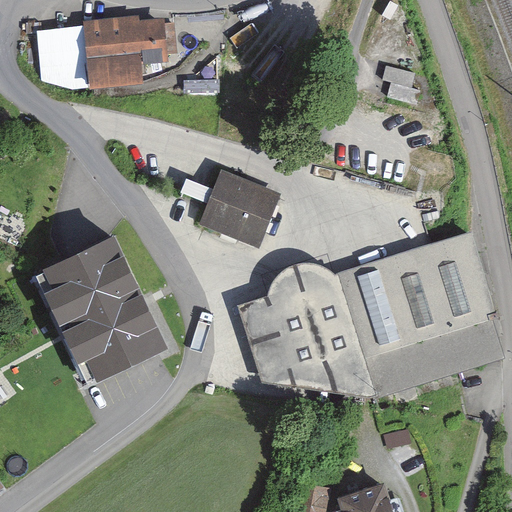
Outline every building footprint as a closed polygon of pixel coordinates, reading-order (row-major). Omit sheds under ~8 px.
[(176,21),(34,23),(35,90),(150,89),(150,55),(177,55),(176,21)] [(391,56),(388,89),(417,91),(420,59),(391,56)] [(447,111),(380,90),(354,173),(420,194),(447,111)] [(289,195),(228,168),(219,188),(212,204),(206,218),(266,245),(289,195)] [(219,188),(187,172),(180,189),(212,204),(219,188)] [(119,222),(29,264),(86,382),(146,353),(175,340),(119,222)] [(281,294),(250,302),(276,386),(351,397),(400,389),(387,354),(495,320),(463,237),(359,270),(320,258),(293,268),(281,294)] [(417,511),(404,477),(345,499),(349,511),(417,511)] [(335,511),(340,485),(312,480),(306,511),(335,511)]
